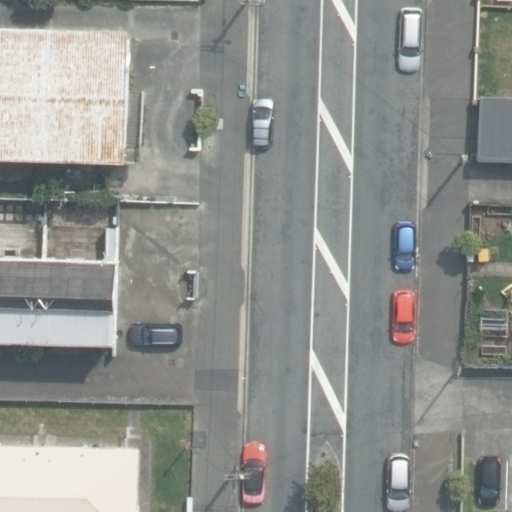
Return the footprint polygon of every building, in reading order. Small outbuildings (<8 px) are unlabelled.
[(0,155),(127,160),(131,28),(0,23),(0,155)] [(480,157),(511,158),(511,93),(482,92),(480,157)] [(0,335),(46,337),(47,255),(0,253),(0,335)] [(47,255),(46,337),(115,339),(118,258),(47,255)] [(0,511),(140,511),(143,443),(0,439),(0,511)]
